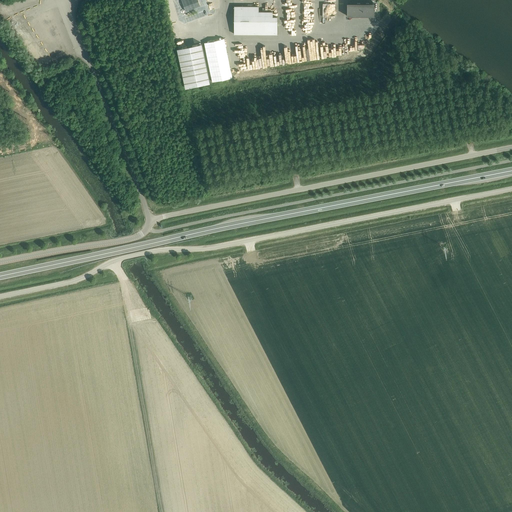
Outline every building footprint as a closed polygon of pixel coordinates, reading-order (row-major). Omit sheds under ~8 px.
[(198,0),(181,0),(186,11),(200,6),(198,0)] [(382,4),(355,4),(355,17),(382,17),(382,4)] [(234,34),(278,34),(278,16),(273,16),(273,11),(259,11),(259,6),(234,5),(234,34)] [(60,25),(57,26),(59,31),(67,27),(63,19),(58,21),(60,25)] [(224,38),(205,42),(213,81),(232,77),(224,38)] [(202,41),(177,47),(186,86),(210,81),(202,41)]
